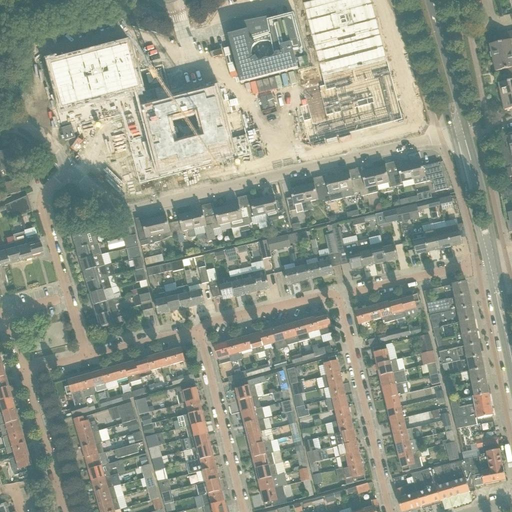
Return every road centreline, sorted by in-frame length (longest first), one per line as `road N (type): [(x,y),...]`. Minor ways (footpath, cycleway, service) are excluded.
road 1 (residential): [(65,166),(125,211),(459,137)]
road 2 (unclassified): [(388,511),(339,299)]
road 3 (unclassified): [(88,359),(45,224),(47,191),(65,166)]
road 4 (unclassified): [(241,511),(193,334)]
road 5 (unclassified): [(193,334),(339,299)]
road 6 (secondary): [(411,0),(437,100),(459,137)]
road 7 (unclassified): [(63,511),(23,375)]
road 8 (secondary): [(459,137),(454,76),(431,0)]
road 9 (unclassified): [(339,299),(460,270)]
